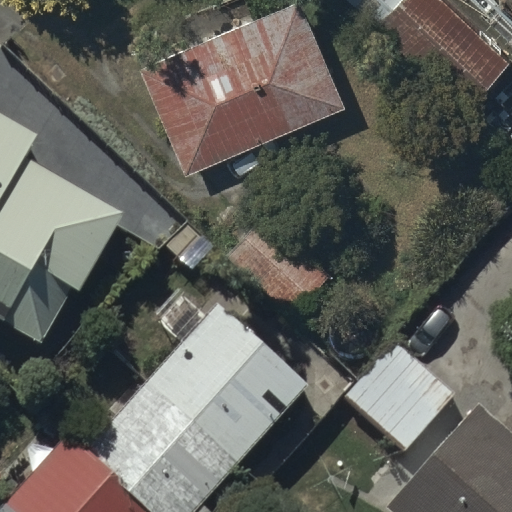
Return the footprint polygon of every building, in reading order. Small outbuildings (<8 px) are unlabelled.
[(302,0),(272,0),(139,57),(184,162),(343,95),(302,0)] [(344,0),(464,115),(508,69),(436,0),(344,0)] [(0,299),(29,317),(108,181),(12,125),(24,104),(0,90),(0,299)] [(266,215),(226,255),(292,322),(333,282),(266,215)] [(175,511),(301,372),(209,291),(83,433),(60,413),(0,479),(0,511),(139,511),(152,498),(168,511),(175,511)] [(392,354),(341,409),(401,459),(449,407),(392,354)] [(511,511),(511,424),(470,387),(377,490),(400,511),(511,511)]
